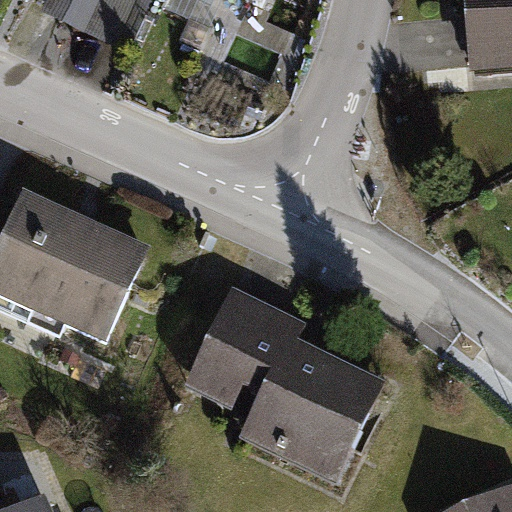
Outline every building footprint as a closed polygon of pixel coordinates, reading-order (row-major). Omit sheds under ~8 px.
[(511,0),(462,0),(466,61),(511,58),(511,0)] [(58,319),(100,339),(145,241),(25,186),(0,239),(0,311),(51,335),(58,319)] [(238,427),(333,474),(381,377),(296,335),(303,322),(230,286),(184,380),(246,411),(238,427)] [(511,511),(511,490),(461,511),(511,511)] [(0,511),(52,511),(45,495),(5,511),(3,511),(0,504),(0,511)]
